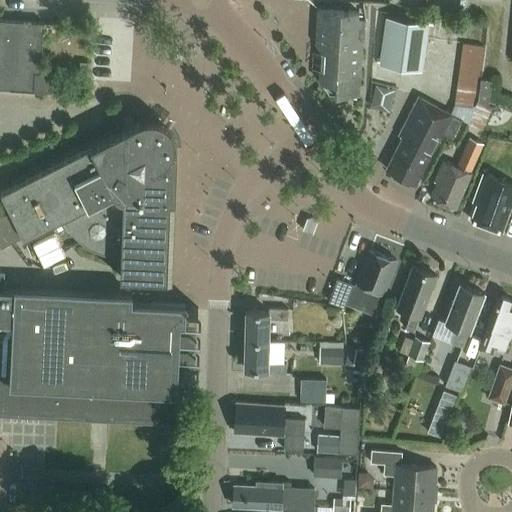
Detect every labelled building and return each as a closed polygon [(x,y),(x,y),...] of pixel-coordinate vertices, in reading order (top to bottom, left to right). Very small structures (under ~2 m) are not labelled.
[(317,9),(316,43),(322,49),(320,80),(329,93),(360,95),(361,74),(359,74),(361,39),(362,20),(357,20),(358,12),(317,9)] [(421,16),(381,13),(378,57),(417,61),(421,16)] [(442,36),(463,40),(466,19),(445,16),(442,36)] [(0,87),(40,90),(44,23),(0,20),(0,87)] [(126,75),(127,26),(93,25),(92,89),(104,89),(104,75),(126,75)] [(461,51),(482,54),(483,45),(462,43),(461,51)] [(460,60),(481,63),(482,54),(461,51),(460,60)] [(459,69),(480,71),(481,63),(460,60),(459,69)] [(458,77),(479,80),(480,71),(459,69),(458,77)] [(478,89),(479,80),(458,77),(457,86),(478,89)] [(488,102),(491,80),(481,79),(478,101),(488,102)] [(375,91),(379,92),(376,102),(387,105),(393,87),(378,82),(375,91)] [(477,97),(478,89),(457,86),(456,95),(474,97),(477,97)] [(472,106),(474,97),(456,95),(455,103),(450,112),(419,96),(399,134),(403,136),(386,168),(415,183),(442,132),(453,137),(462,119),(468,122),(468,123),(483,129),(489,115),(497,119),(502,109),(492,105),(491,106),(477,101),(474,106),(472,106)] [(121,255),(120,277),(173,279),(177,153),(177,143),(176,137),(174,132),(171,127),(166,123),(160,120),(154,119),(148,119),(144,120),(1,192),(11,211),(0,216),(0,244),(1,247),(24,236),(24,237),(62,218),(66,224),(73,233),(82,241),(90,247),(101,251),(111,254),(121,255)] [(470,171),(483,142),(470,136),(458,165),(444,159),(435,179),(438,181),(431,196),(456,207),(472,171),(470,171)] [(473,220),(501,230),(511,199),(511,183),(483,173),(473,202),(479,203),(473,220)] [(34,249),(55,238),(51,229),(30,240),(34,249)] [(39,259),(60,248),(56,239),(35,250),(39,259)] [(384,292),(396,260),(370,250),(358,282),(384,292)] [(414,332),(435,275),(413,267),(397,309),(411,314),(405,329),(414,332)] [(0,415),(1,415),(3,415),(11,416),(14,416),(22,416),(25,416),(33,417),(35,417),(44,417),(46,417),(55,418),(58,418),(91,419),(92,419),(108,420),(109,420),(176,423),(179,370),(196,371),(198,329),(198,311),(199,311),(199,310),(199,308),(186,307),(186,306),(132,303),(132,294),(0,287),(0,280),(1,270),(0,270),(0,415)] [(344,307),(353,284),(338,278),(329,301),(344,307)] [(463,346),(482,293),(459,284),(446,322),(457,326),(451,342),(463,346)] [(508,350),(511,339),(511,302),(511,301),(511,299),(502,295),(500,298),(498,297),(479,348),(493,353),(495,345),(508,350)] [(247,311),(246,339),(269,340),(270,318),(288,318),(288,308),(270,308),(270,311),(247,311)] [(423,359),(430,341),(416,336),(409,354),(423,359)] [(246,339),(245,368),(267,368),(267,372),(286,373),(287,362),(268,362),(269,340),(246,339)] [(348,345),(345,362),(362,365),(365,349),(348,345)] [(320,347),(320,362),(343,363),(343,347),(320,347)] [(462,391),(471,366),(454,360),(445,385),(462,391)] [(511,378),(511,367),(499,363),(488,397),(504,402),(511,378)] [(325,378),(301,377),(301,400),(335,400),(335,392),(325,392),(325,378)] [(451,408),(457,395),(444,389),(438,403),(451,408)] [(237,401),(235,431),(283,434),(305,435),(305,418),(284,417),(285,405),(237,401)] [(340,435),(339,452),(357,453),(360,408),(342,407),(340,435)] [(339,452),(340,435),(318,433),(317,451),(339,452)] [(372,449),(371,462),(385,463),(384,474),(395,475),(394,489),(435,492),(437,466),(401,463),(402,451),(372,449)] [(342,457),(324,456),(314,456),(313,474),(341,476),(342,458),(342,457)] [(359,471),(358,486),(373,487),(373,478),(367,472),(359,471)] [(281,485),(281,482),(257,480),(257,485),(235,484),(234,505),(312,508),(313,487),(281,485)] [(433,511),(435,492),(394,489),(393,504),(382,503),(381,511),(433,511)] [(349,500),(333,499),(332,511),(349,511),(349,500)]
